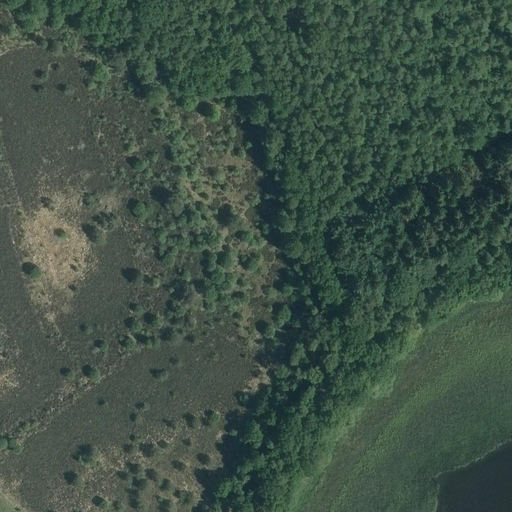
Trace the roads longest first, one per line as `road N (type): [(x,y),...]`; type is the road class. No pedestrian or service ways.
road 1 (track): [(398,287),(400,237),(425,180),(511,126)]
road 2 (track): [(398,287),(475,243),(511,235)]
